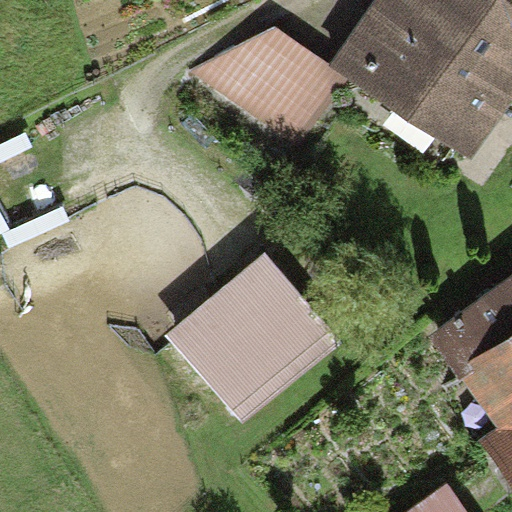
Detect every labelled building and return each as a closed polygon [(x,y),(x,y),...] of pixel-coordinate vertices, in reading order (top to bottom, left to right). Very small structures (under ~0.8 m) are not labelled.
[(511,0),(369,0),(334,50),(354,64),(474,145),(511,90),(511,0)] [(280,15),(194,68),(299,146),(354,64),(334,50),(280,15)] [(266,237),(168,316),(245,410),(343,331),(266,237)] [(455,352),(511,308),(511,261),(434,321),(455,352)] [(511,308),(455,352),(500,411),(479,427),(511,469),(511,308)] [(470,511),(447,480),(402,511),(470,511)]
